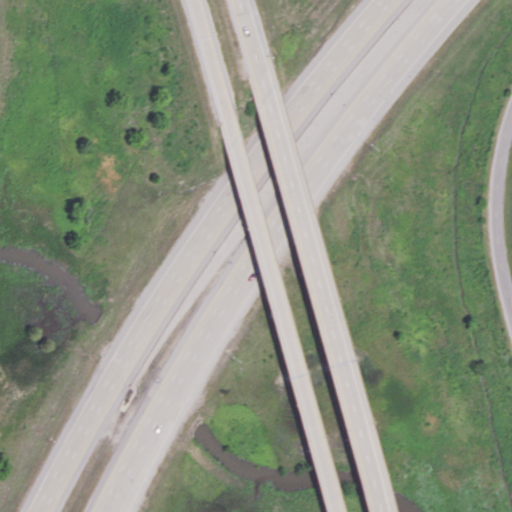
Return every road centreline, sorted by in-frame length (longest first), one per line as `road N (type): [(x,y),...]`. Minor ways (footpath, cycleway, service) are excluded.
road 1 (motorway): [(385,0),(198,241),(38,511)]
road 2 (motorway): [(106,511),(301,186),(450,0)]
road 3 (motorway): [(372,511),(257,76)]
road 4 (motorway): [(215,82),(327,511)]
road 5 (residential): [(511,315),(495,222),(511,104)]
